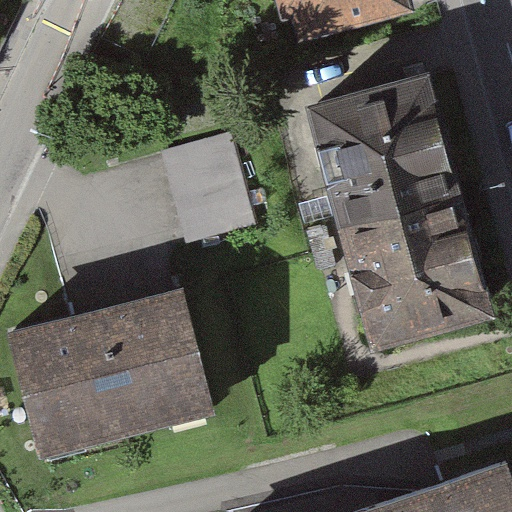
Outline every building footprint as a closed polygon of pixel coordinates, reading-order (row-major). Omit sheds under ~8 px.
[(414,0),(280,0),(291,41),(417,8),(414,0)] [(433,74),(307,107),(337,224),(463,191),(433,74)] [(230,131),(162,150),(188,246),(256,227),(230,131)] [(463,191),(337,224),(371,354),(497,320),(463,191)] [(172,293),(3,342),(40,465),(208,416),(172,293)] [(511,511),(511,482),(507,467),(376,511),(511,511)]
